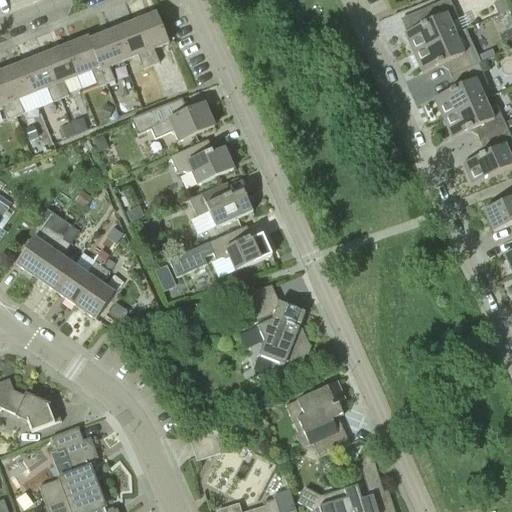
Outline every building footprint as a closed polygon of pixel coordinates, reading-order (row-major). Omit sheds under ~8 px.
[(413,55),(455,36),(451,25),(459,21),(449,0),(447,0),(421,12),(427,24),(404,34),(413,55)] [(133,24),(151,68),(159,65),(154,51),(169,45),(157,15),(133,24)] [(143,71),(151,68),(133,24),(111,33),(123,63),(137,57),(143,71)] [(109,69),(123,63),(111,33),(90,42),(88,39),(88,40),(106,86),(115,83),(109,69)] [(450,77),(478,65),(468,43),(460,47),(455,36),(413,55),(422,75),(445,65),(450,77)] [(98,89),(106,86),(88,40),(65,48),(77,78),(91,73),(98,89)] [(63,84),(77,78),(65,48),(43,57),(61,101),(69,98),(63,84)] [(52,104),(61,101),(43,57),(21,66),(33,96),(47,90),(52,104)] [(442,120),(485,101),(480,90),(488,87),(478,65),(450,77),(456,90),(433,100),(442,120)] [(18,102),(33,96),(21,66),(0,74),(0,78),(16,119),(24,115),(18,102)] [(8,122),(16,119),(0,78),(0,109),(2,108),(8,122)] [(480,143),(507,130),(498,108),(489,112),(485,101),(442,120),(452,140),(474,130),(480,143)] [(182,116),(176,102),(130,121),(137,137),(151,131),(155,141),(173,133),(178,144),(214,128),(204,106),(182,116)] [(108,121),(113,108),(104,104),(98,117),(108,121)] [(83,119),(71,124),(76,135),(88,131),(83,119)] [(41,139),(35,125),(24,130),(30,144),(41,139)] [(61,130),(65,141),(75,136),(71,126),(61,130)] [(511,140),(507,130),(480,143),(485,155),(463,165),(472,186),(511,167),(511,162),(509,156),(511,154),(511,140)] [(108,150),(102,138),(92,142),(98,155),(108,150)] [(214,155),(209,153),(204,143),(170,159),(177,176),(183,173),(186,175),(190,173),(197,187),(233,171),(224,150),(214,155)] [(233,198),(228,197),(223,186),(189,202),(196,219),(202,217),(206,218),(210,216),(216,230),(252,214),(243,193),(233,198)] [(83,210),(91,199),(82,192),(74,203),(83,210)] [(511,199),(484,212),(493,234),(511,225),(511,199)] [(143,218),(138,208),(125,214),(130,224),(143,218)] [(36,280),(62,241),(71,228),(47,211),(29,236),(34,240),(15,266),(36,280)] [(161,233),(156,220),(145,224),(151,238),(161,233)] [(79,234),(71,228),(62,241),(70,247),(79,234)] [(252,241),(247,240),(242,230),(208,245),(216,262),(221,260),(225,261),(229,259),(235,273),(272,257),(262,236),(252,241)] [(56,294),(74,267),(61,259),(70,247),(62,241),(36,280),(56,294)] [(95,264),(101,268),(109,256),(101,251),(93,263),(95,264)] [(105,268),(112,273),(117,265),(110,260),(105,268)] [(75,308),(102,269),(101,268),(95,264),(86,276),(74,267),(56,294),(75,308)] [(175,288),(166,267),(154,273),(164,294),(175,288)] [(102,269),(75,308),(96,322),(114,295),(101,286),(109,274),(102,269)] [(284,315),(271,288),(239,299),(251,326),(255,325),(263,344),(258,358),(273,364),(270,369),(276,371),(279,379),(294,372),(299,374),(310,347),(300,326),(305,314),(296,311),(291,313),(291,312),(284,315)] [(129,313),(111,300),(102,312),(120,325),(129,313)] [(38,404),(13,393),(8,382),(0,385),(0,410),(26,422),(31,435),(60,424),(55,409),(49,412),(47,408),(46,409),(44,402),(38,404)] [(313,446),(338,435),(332,421),(343,416),(338,406),(339,405),(338,404),(344,401),(336,384),(285,407),(298,436),(295,437),(302,451),(313,446)] [(224,453),(215,427),(188,436),(189,439),(190,439),(197,462),(224,453)] [(46,509),(96,490),(87,467),(95,464),(91,452),(94,451),(90,440),(82,443),(78,430),(51,440),(57,454),(64,451),(74,476),(39,489),(46,509)] [(338,435),(313,446),(319,460),(345,449),(338,435)] [(361,502),(357,489),(344,493),(347,501),(319,509),(319,511),(376,511),(372,498),(361,502)] [(113,511),(112,510),(106,511),(104,511),(96,490),(46,509),(47,511),(113,511)] [(296,511),(290,491),(274,496),(275,501),(263,505),(264,509),(254,511),(240,511),(238,506),(219,511),(296,511)]
